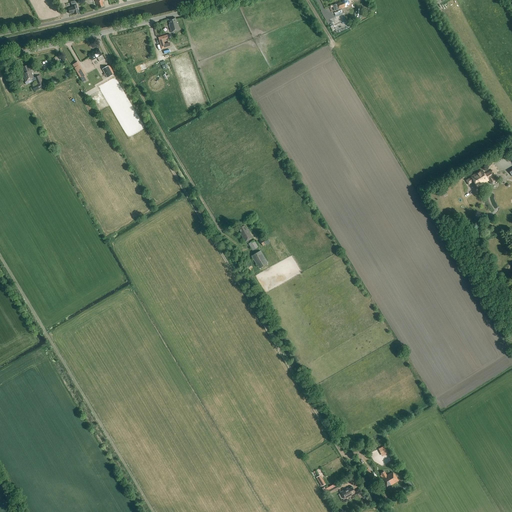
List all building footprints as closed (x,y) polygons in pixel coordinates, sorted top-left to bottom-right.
[(79,14),(77,6),(76,3),(77,3),(76,0),(71,2),(72,7),(72,8),(68,9),(70,14),(74,13),(75,15),(79,14)] [(105,1),(104,0),(94,0),(98,9),(103,7),(102,2),(105,1)] [(343,0),(344,1),(336,4),(335,2),(332,3),(334,11),(338,10),(337,8),(349,4),(347,0),(343,0)] [(177,23),(175,18),(168,20),(170,25),(169,25),(171,33),(180,31),(178,23),(177,23)] [(167,35),(158,38),(162,50),(171,47),(170,42),(165,44),(164,41),(168,39),(171,38),(170,34),(167,35)] [(104,60),(102,55),(99,49),(89,55),(92,61),(97,58),(100,62),(104,60)] [(24,73),(22,74),(26,82),(32,80),(32,81),(36,80),(38,85),(33,87),(34,92),(44,87),(39,76),(35,78),(34,79),(28,65),(22,68),(24,73)] [(113,75),(108,66),(102,69),(107,78),(113,75)] [(484,175),(482,171),(471,177),(471,178),(466,181),(467,182),(468,181),(470,184),(473,181),(477,187),(486,181),(488,180),(491,184),(493,185),(495,183),(495,181),(493,177),(495,176),(492,170),(484,175)] [(247,230),(244,226),(239,229),(242,233),(241,234),(246,242),(253,238),(248,230),(247,230)] [(478,238),(481,234),(472,229),(470,232),(477,236),(476,237),(478,238)] [(263,246),(270,242),(266,237),(259,241),(263,246)] [(253,251),(258,247),(254,240),(248,244),(253,251)] [(259,269),(268,264),(260,251),(251,256),(259,269)] [(393,472),(387,476),(384,471),(381,474),(381,475),(380,476),(382,478),(381,478),(387,488),(398,481),(395,475),(394,475),(393,472)] [(375,479),(372,473),(368,476),(371,481),(372,481),(375,484),(376,483),(375,482),(378,480),(377,478),(375,479)] [(321,487),(326,484),(320,475),(316,477),(321,487)] [(328,495),(339,489),(337,485),(326,491),(328,495)] [(355,492),(352,487),(349,489),(348,488),(340,492),(344,499),(352,495),(351,494),(355,492)]
